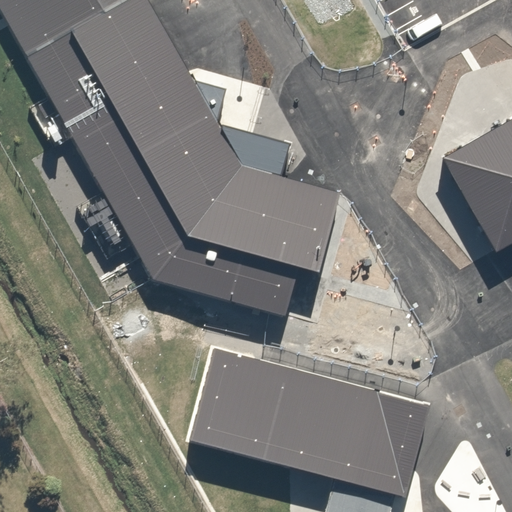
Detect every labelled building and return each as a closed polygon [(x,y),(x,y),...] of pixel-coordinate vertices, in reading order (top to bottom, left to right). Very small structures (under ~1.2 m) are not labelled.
[(0,0),(0,15),(23,57),(123,0),(0,0)] [(142,0),(123,0),(23,57),(149,279),(281,317),(295,270),(314,275),(336,194),(276,178),(286,143),(215,123),(224,90),(187,81),(142,0)] [(263,0),(265,9),(311,0),(263,0)] [(511,0),(399,0),(400,43),(511,45),(511,0)] [(295,63),(319,104),(302,102),(321,147),(337,136),(359,175),(409,146),(345,34),(295,63)] [(459,143),(510,117),(508,86),(433,115),(459,143)] [(486,260),(511,244),(511,120),(432,167),(486,260)] [(392,264),(347,288),(377,346),(422,321),(392,264)] [(511,278),(420,332),(511,488),(511,278)] [(432,394),(211,337),(185,440),(326,476),(316,511),(384,511),(390,492),(405,496),(432,394)]
